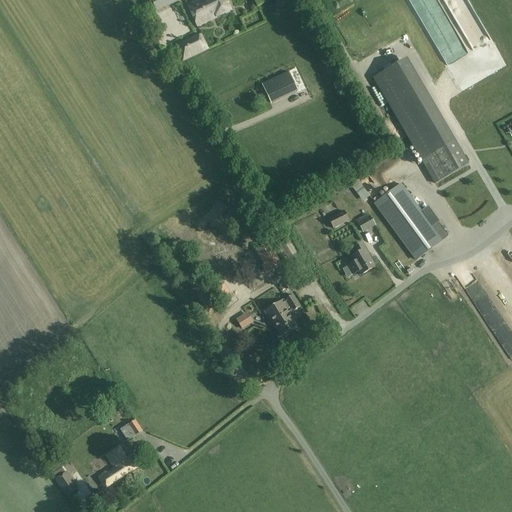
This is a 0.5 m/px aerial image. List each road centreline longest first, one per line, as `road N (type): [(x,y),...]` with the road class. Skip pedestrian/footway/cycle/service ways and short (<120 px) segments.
road 1 (unclassified): [(348,511),(275,406),(274,389),(411,279),(467,255),(511,222)]
road 2 (unknown): [(345,329),(222,133)]
